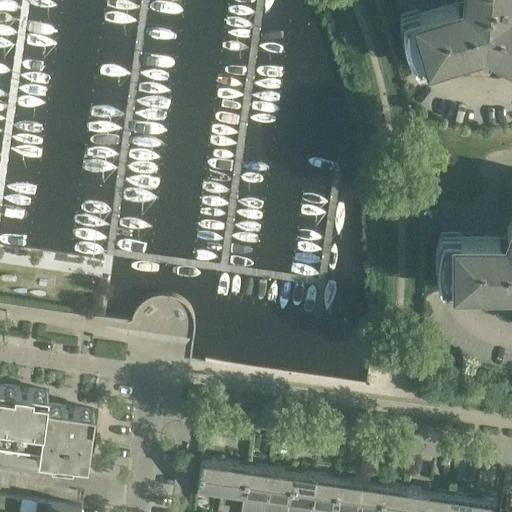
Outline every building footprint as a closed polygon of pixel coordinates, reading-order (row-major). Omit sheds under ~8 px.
[(421,63),(460,51),(473,47),(474,51),(491,53),(493,49),(511,59),(511,3),(511,0),(459,0),(457,1),(456,0),(454,0),(406,15),(421,63)] [(511,214),(511,217),(506,229),(507,229),(505,235),(498,236),(498,234),(446,234),(446,285),(500,285),(500,289),(511,293),(511,214)] [(41,442),(46,402),(48,390),(0,383),(0,438),(39,444),(40,444),(41,442)] [(86,469),(92,429),(94,409),(46,402),(41,442),(40,444),(39,444),(36,462),(86,469)] [(225,458),(201,455),(196,491),(220,494),(225,458)] [(225,458),(220,494),(242,497),(247,462),(225,458)] [(241,509),(261,511),(262,511),(270,465),(247,462),(242,497),(241,509)] [(262,511),(286,511),(292,468),(270,465),(262,511)] [(286,511),(309,511),(315,471),(292,468),(286,511)] [(309,511),(332,511),(338,474),(315,471),(309,511)] [(332,511),(355,511),(361,478),(338,474),(332,511)] [(355,511),(379,511),(383,481),(361,478),(355,511)] [(379,511),(402,511),(406,484),(383,481),(379,511)] [(402,511),(425,511),(429,487),(406,484),(402,511)] [(425,511),(448,511),(451,491),(429,487),(425,511)] [(448,511),(471,511),(474,494),(451,491),(448,511)] [(471,511),(495,511),(497,497),(474,494),(471,511)] [(79,511),(81,504),(37,498),(34,511),(79,511)]
